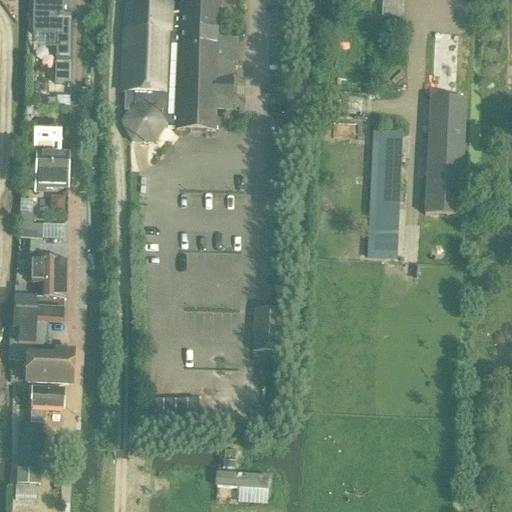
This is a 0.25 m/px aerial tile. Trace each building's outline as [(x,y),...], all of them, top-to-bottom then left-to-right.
[(54,64),(54,85),(70,85),(70,64),(69,64),(69,61),(70,61),(71,14),(63,14),(62,0),(32,0),(32,35),(55,35),(55,61),(56,61),(55,64),(54,64)] [(171,15),(171,29),(179,30),(176,130),(176,131),(214,132),(215,111),(230,111),(231,100),(229,100),(230,80),(232,80),(232,64),(236,64),(237,41),(217,40),(219,5),(180,3),(180,15),(171,15)] [(127,113),(121,125),(131,144),(154,144),(165,126),(167,129),(176,130),(179,30),(171,29),(171,15),(172,7),(125,5),(122,93),(125,93),(124,113),(127,113)] [(430,99),(424,217),(459,218),(465,101),(430,99)] [(393,263),(394,224),(398,135),(378,134),(374,224),(372,262),(393,263)] [(27,172),(26,191),(34,191),(34,193),(44,193),(44,189),(68,190),(69,154),(52,154),(52,144),(35,143),(34,172),(27,172)] [(19,236),(19,241),(20,241),(41,242),(42,228),(31,228),(32,217),(21,216),(19,236)] [(14,311),(14,314),(62,315),(62,298),(65,299),(66,260),(29,259),(18,259),(17,259),(15,259),(15,271),(16,271),(32,271),(31,284),(42,284),(41,299),(30,299),(15,299),(14,299),(14,311)] [(282,357),(284,314),(253,313),(251,356),(282,357)] [(14,314),(13,333),(20,333),(19,348),(35,348),(36,324),(61,324),(62,315),(14,314)] [(70,385),(72,353),(59,352),(59,359),(29,357),(28,383),(70,385)] [(62,411),(63,393),(32,391),(30,424),(19,424),(17,470),(41,471),(44,411),(62,411)] [(40,488),(41,472),(16,471),(15,487),(40,488)]
